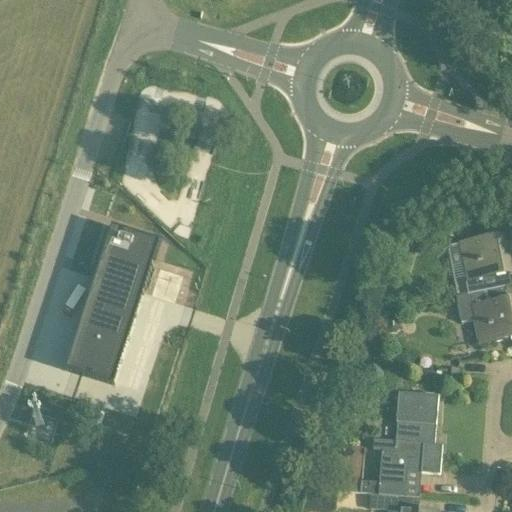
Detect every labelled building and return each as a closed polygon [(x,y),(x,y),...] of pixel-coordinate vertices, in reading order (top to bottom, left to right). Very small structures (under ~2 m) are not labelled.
[(69,360),(65,372),(80,377),(114,387),(118,376),(122,364),(125,353),(129,341),(133,329),(140,306),(144,295),(145,295),(163,243),(110,226),(94,278),(95,278),(91,290),(84,313),(80,325),(76,337),(73,348),(69,360)] [(460,244),(468,283),(511,274),(511,271),(505,236),(460,244)] [(511,299),(506,301),(503,289),(456,298),(461,324),(475,321),(480,346),(511,339),(511,299)] [(371,496),(371,497),(419,501),(421,475),(440,477),(442,447),(434,446),(438,398),(399,394),(397,425),(398,425),(397,443),(374,441),(373,451),(385,452),(385,454),(382,453),(379,485),(360,484),(359,495),(371,496)] [(386,511),(420,511),(418,511),(419,501),(371,497),(370,511),(386,511)]
